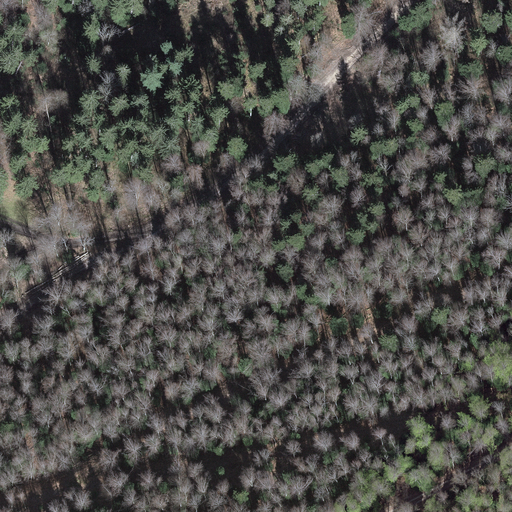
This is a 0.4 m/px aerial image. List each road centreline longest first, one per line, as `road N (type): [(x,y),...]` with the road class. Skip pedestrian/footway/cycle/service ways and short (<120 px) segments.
road 1 (track): [(0,322),(159,231),(252,163),(408,0)]
road 2 (track): [(294,120),(434,97),(511,73)]
road 3 (track): [(0,228),(72,242),(159,231)]
road 4 (track): [(389,511),(511,447)]
